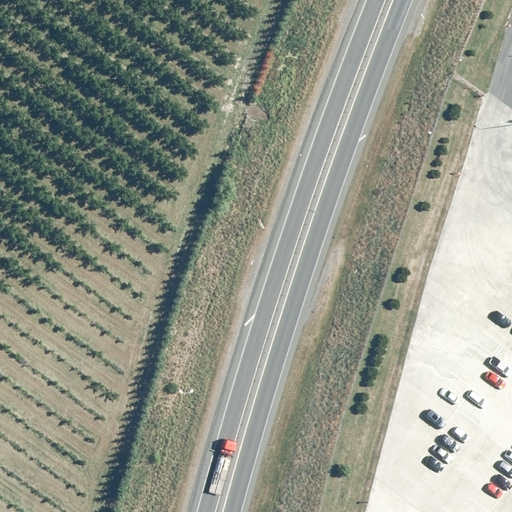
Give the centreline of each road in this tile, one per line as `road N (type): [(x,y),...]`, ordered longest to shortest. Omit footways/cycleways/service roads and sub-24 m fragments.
road 1 (trunk): [(409,0),(313,228),(228,511)]
road 2 (trunk): [(211,511),(248,364),(378,0)]
